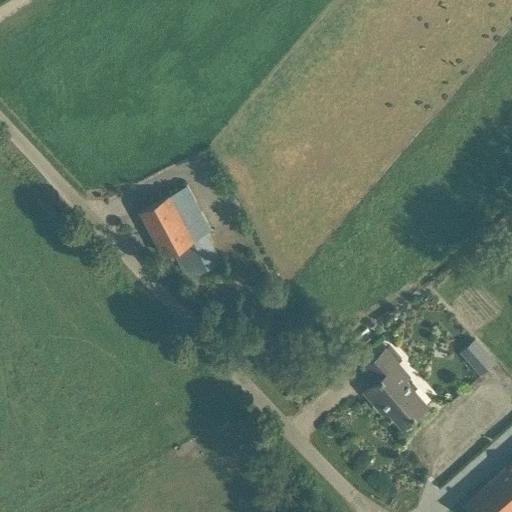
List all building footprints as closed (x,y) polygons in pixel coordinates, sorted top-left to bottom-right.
[(165,253),(194,238),(193,237),(211,228),(187,183),(169,192),(141,207),(165,253)] [(511,334),(511,260),(475,294),(511,334)] [(264,277),(253,285),(260,295),(271,287),(264,277)] [(357,341),(362,348),(372,339),(367,333),(357,341)] [(427,403),(406,379),(410,374),(398,361),(402,357),(390,343),(366,364),(378,378),(365,389),(377,403),(381,399),(403,424),(427,403)] [(496,360),(495,358),(489,352),(474,365),(481,373),(496,360)] [(511,511),(511,460),(465,502),(473,511),(511,511)]
